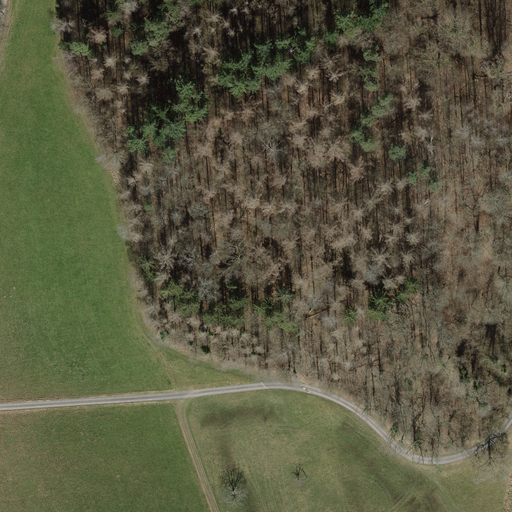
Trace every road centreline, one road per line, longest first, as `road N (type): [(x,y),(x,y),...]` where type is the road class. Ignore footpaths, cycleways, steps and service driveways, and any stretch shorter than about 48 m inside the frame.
road 1 (track): [(282,383),(152,340),(113,172),(71,82),(62,0)]
road 2 (track): [(282,383),(0,406)]
road 3 (track): [(511,417),(493,440),(434,460),(395,445),(333,396),(282,383)]
road 4 (track): [(186,391),(178,418),(216,511)]
